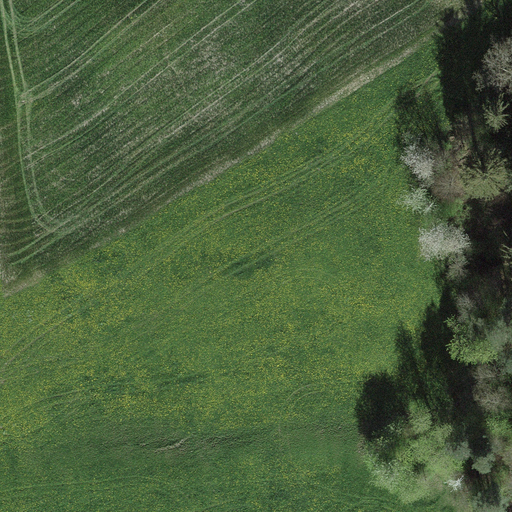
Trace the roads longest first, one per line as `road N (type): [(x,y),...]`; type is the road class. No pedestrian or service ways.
road 1 (motorway): [(511,75),(0,422)]
road 2 (motorway): [(158,511),(511,287)]
